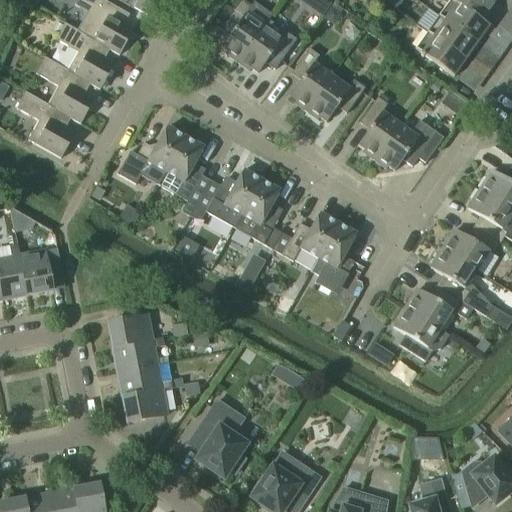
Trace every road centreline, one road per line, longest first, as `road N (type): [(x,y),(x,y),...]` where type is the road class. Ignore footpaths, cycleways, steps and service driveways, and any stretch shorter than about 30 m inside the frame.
road 1 (residential): [(407,226),(159,68)]
road 2 (residential): [(0,349),(64,338),(80,437)]
road 3 (residential): [(80,437),(183,511)]
